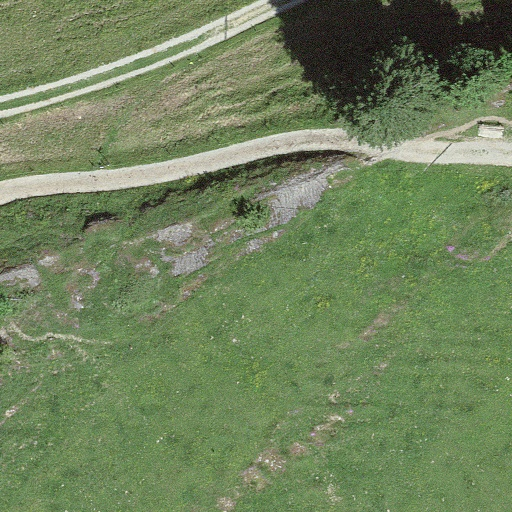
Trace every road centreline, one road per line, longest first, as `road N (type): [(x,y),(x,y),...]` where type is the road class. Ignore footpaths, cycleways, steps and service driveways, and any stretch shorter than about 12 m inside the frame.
road 1 (track): [(100,179),(313,138),(437,156),(511,155)]
road 2 (track): [(208,39),(111,78),(0,107)]
